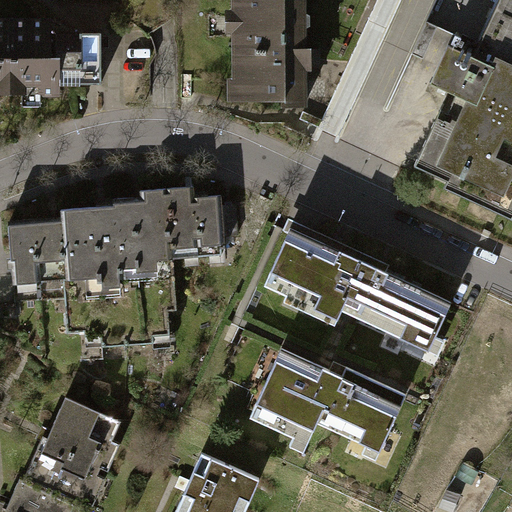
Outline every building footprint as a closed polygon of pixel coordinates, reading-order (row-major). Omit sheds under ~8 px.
[(308,67),(307,0),(233,0),(234,78),(253,77),(254,98),(281,97),(281,104),(305,104),(304,67),(308,67)] [(511,204),(511,0),(498,0),(472,57),(449,46),(431,85),(453,95),(420,167),(511,207),(511,204)] [(0,91),(9,92),(8,20),(0,20),(0,91)] [(41,20),(8,20),(9,92),(59,91),(59,84),(83,84),(83,75),(98,75),(97,32),(41,32),(41,20)] [(172,257),(198,255),(192,191),(192,185),(190,185),(166,187),(172,257)] [(176,309),(172,257),(166,187),(140,189),(140,196),(138,196),(112,198),(112,204),(104,205),(60,208),(61,215),(66,278),(63,278),(65,296),(70,295),(72,312),(66,312),(67,330),(83,329),(83,335),(99,334),(100,346),(152,342),(152,335),(168,333),(166,310),(176,309)] [(207,190),(192,191),(198,255),(225,253),(224,233),(237,232),(234,204),(230,204),(221,205),(220,194),(207,195),(207,190)] [(39,280),(63,278),(66,278),(61,215),(55,215),(47,216),(47,219),(34,220),(39,280)] [(12,282),(39,280),(34,220),(34,216),(25,217),(19,217),(20,222),(7,223),(12,282)] [(283,228),(288,231),(311,241),(313,237),(385,270),(388,263),(288,217),(283,228)] [(450,300),(385,270),(313,237),(311,241),(288,231),(264,284),(336,317),(341,307),(428,347),(450,300)] [(39,280),(12,282),(13,300),(65,296),(63,278),(39,280)] [(342,375),(281,347),(250,415),(306,441),(316,419),(379,448),(405,392),(346,366),(342,375)] [(119,419),(66,397),(51,431),(47,429),(42,441),(39,439),(21,481),(79,505),(82,506),(119,419)] [(242,511),(257,476),(201,452),(187,485),(175,511),(229,511),(230,511),(242,511)] [(21,481),(17,479),(3,511),(75,511),(79,505),(21,481)]
